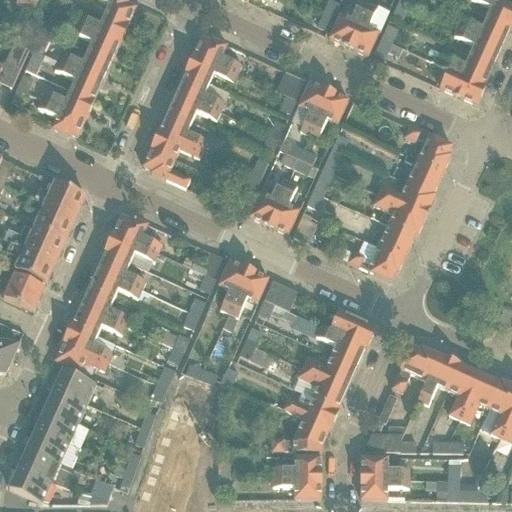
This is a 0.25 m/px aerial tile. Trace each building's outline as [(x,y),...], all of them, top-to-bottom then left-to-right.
[(18,0),(15,6),(24,10),(28,0),(18,0)] [(28,0),(24,10),(34,14),(39,0),(28,0)] [(92,0),(108,7),(103,18),(127,29),(135,11),(135,10),(126,6),(128,3),(119,0),(92,0)] [(489,11),(484,21),(509,32),(510,33),(511,28),(511,8),(494,1),(494,0),(470,0),(470,2),(489,11)] [(56,2),(50,16),(60,20),(66,6),(56,2)] [(329,2),(323,15),(333,19),(339,7),(329,2)] [(329,42),(348,50),(368,6),(358,2),(349,22),(340,18),(329,42)] [(398,3),(392,17),(402,22),(409,7),(398,3)] [(368,6),(348,50),(367,59),(378,35),(368,30),(377,10),(368,6)] [(323,15),(316,29),(327,34),(333,19),(323,15)] [(60,20),(50,16),(44,29),(54,34),(60,20)] [(0,26),(0,28),(13,34),(18,24),(4,18),(0,26)] [(79,18),(75,27),(119,47),(127,29),(103,18),(99,27),(79,18)] [(461,20),(456,31),(501,51),(509,32),(484,21),(481,29),(461,20)] [(18,24),(13,34),(32,43),(37,33),(18,24)] [(91,45),(86,55),(110,65),(119,47),(75,27),(71,36),(91,45)] [(387,28),(381,42),(391,47),(397,32),(387,28)] [(472,48),(467,58),(492,69),(501,51),(456,31),(452,40),(472,48)] [(201,39),(193,58),(237,77),(241,69),(221,60),(222,59),(227,48),(212,41),(211,44),(201,39)] [(39,40),(33,54),(43,58),(49,45),(39,40)] [(0,86),(11,92),(30,49),(15,42),(4,66),(0,66),(0,86)] [(381,42),(372,61),(382,66),(387,55),(398,60),(402,52),(391,47),(381,42)] [(33,54),(25,72),(34,76),(43,58),(33,54)] [(62,56),(58,65),(102,85),(110,65),(86,55),(82,65),(62,56)] [(193,58),(185,77),(209,87),(213,77),(233,86),(237,77),(193,58)] [(444,59),(440,69),(484,88),(492,69),(467,58),(463,68),(444,59)] [(73,83),(69,93),(93,104),(102,85),(58,65),(54,74),(73,83)] [(484,88),(440,69),(439,69),(448,73),(439,92),(475,108),(484,89),(484,88)] [(285,76),(277,94),(286,98),(296,103),(304,84),(285,76)] [(185,77),(176,95),(220,115),(224,106),(204,97),(209,87),(185,77)] [(22,78),(16,92),(25,96),(32,83),(22,78)] [(299,134),(308,139),(328,94),(309,85),(298,110),(308,114),(299,134)] [(25,96),(16,92),(10,106),(19,110),(25,96)] [(45,94),(41,103),(84,123),(93,104),(69,93),(64,103),(45,94)] [(328,94),(308,139),(317,143),(326,122),(337,127),(348,103),(328,94)] [(176,95),(167,114),(191,125),(196,115),(215,124),(220,115),(176,95)] [(280,112),(279,113),(289,117),(290,118),(296,103),(286,98),(280,112)] [(84,123),(41,103),(37,111),(57,120),(52,132),(67,138),(68,136),(77,140),(84,123)] [(167,114),(159,133),(202,153),(206,144),(187,136),(191,125),(167,114)] [(274,124),(268,138),(279,142),(285,128),(284,128),(274,124)] [(425,145),(417,162),(443,173),(449,159),(446,158),(450,150),(408,130),(403,140),(414,145),(416,141),(425,145)] [(159,133),(150,152),(174,163),(178,153),(198,162),(202,153),(159,133)] [(338,137),(332,150),(342,155),(348,142),(338,137)] [(268,138),(262,151),(263,152),(272,156),(273,156),(279,142),(268,138)] [(290,148),(285,158),(297,164),(302,153),(290,148)] [(342,155),(332,150),(325,165),(335,169),(336,169),(342,155)] [(174,163),(150,152),(142,170),(151,174),(150,176),(185,192),(189,182),(169,173),(174,163)] [(297,164),(313,171),(317,160),(302,153),(297,164)] [(405,163),(404,164),(414,168),(407,184),(432,196),(443,173),(433,169),(417,162),(407,157),(405,163)] [(285,158),(281,166),(294,172),(297,164),(285,158)] [(258,161),(252,175),(262,180),(269,166),(268,166),(258,161)] [(1,162),(0,164),(0,187),(3,189),(13,167),(1,162)] [(297,164),(294,172),(309,179),(313,171),(297,164)] [(252,175),(246,189),(255,193),(256,193),(262,180),(252,175)] [(249,220),(267,229),(287,185),(278,181),(270,200),(260,195),(249,220)] [(317,182),(312,194),(322,199),(328,187),(317,182)] [(382,186),(377,197),(425,219),(434,198),(432,197),(432,196),(407,184),(402,195),(382,186)] [(287,185),(267,229),(287,238),(298,213),(288,208),(297,189),(287,185)] [(27,199),(30,201),(75,221),(85,200),(54,186),(49,197),(32,189),(27,199)] [(237,207),(247,212),(253,198),(243,193),(237,207)] [(322,199),(312,194),(305,209),(315,213),(322,199)] [(391,217),(386,229),(412,240),(413,238),(415,239),(425,219),(377,197),(372,208),(391,217)] [(30,201),(25,212),(31,215),(27,223),(36,227),(35,229),(65,243),(75,221),(30,201)] [(120,218),(112,236),(158,256),(161,248),(146,241),(151,229),(131,220),(130,223),(120,218)] [(292,239),(292,240),(308,247),(308,246),(310,243),(317,227),(301,220),(292,239)] [(8,232),(3,243),(10,246),(55,266),(65,243),(35,229),(33,234),(23,229),(20,238),(8,232)] [(378,250),(377,251),(402,263),(412,240),(386,229),(379,245),(371,241),(368,246),(378,250)] [(112,236),(104,254),(130,266),(134,257),(154,265),(158,256),(112,236)] [(10,258),(5,269),(15,274),(15,273),(27,279),(45,287),(55,266),(10,246),(5,256),(10,258)] [(402,263),(377,251),(370,269),(361,265),(363,260),(352,255),(347,265),(389,284),(393,276),(395,277),(402,263)] [(104,254),(96,272),(141,293),(145,285),(126,276),(126,275),(130,266),(104,254)] [(196,260),(191,271),(205,278),(215,282),(219,272),(221,269),(223,263),(209,256),(206,263),(207,265),(196,260)] [(218,313),(227,317),(248,273),(228,264),(217,289),(227,294),(218,313)] [(96,272),(87,291),(113,302),(117,294),(137,302),(141,293),(96,272)] [(248,273),(227,317),(237,322),(246,302),(255,306),(267,281),(248,273)] [(3,301),(33,315),(43,291),(13,277),(3,301)] [(215,282),(205,278),(199,291),(208,296),(215,282)] [(272,284),(263,303),(274,307),(288,314),(296,295),(272,284)] [(87,291),(79,309),(125,330),(129,321),(109,312),(113,302),(87,291)] [(194,301),(188,314),(198,319),(204,305),(194,301)] [(263,303),(257,317),(267,322),(269,318),(274,308),(274,307),(263,303)] [(274,308),(269,318),(292,326),(296,319),(274,308)] [(79,309),(71,327),(97,339),(101,330),(115,336),(120,339),(125,330),(79,309)] [(198,319),(188,314),(182,328),(192,333),(198,319)] [(330,333),(329,334),(365,350),(365,351),(375,330),(338,314),(331,329),(330,333)] [(228,320),(222,332),(231,336),(237,324),(228,320)] [(71,327),(63,345),(108,366),(112,357),(93,348),(97,339),(71,327)] [(334,348),(330,359),(356,370),(365,350),(329,334),(319,330),(315,340),(334,348)] [(159,331),(154,343),(172,352),(172,351),(182,356),(188,342),(178,338),(178,340),(159,331)] [(251,331),(245,345),(250,348),(253,349),(255,350),(261,335),(251,331)] [(0,376),(5,377),(18,348),(0,345),(0,376)] [(108,366),(63,345),(54,364),(80,375),(84,366),(104,375),(108,366)] [(245,345),(239,358),(248,362),(249,363),(255,350),(253,349),(250,348),(245,345)] [(415,404),(417,405),(438,359),(421,351),(420,353),(410,349),(391,391),(401,396),(406,385),(401,383),(404,376),(424,384),(415,404)] [(166,364),(166,365),(176,369),(182,356),(172,351),(166,364)] [(306,359),(301,371),(346,391),(356,370),(330,359),(325,368),(306,359)] [(436,390),(446,395),(459,367),(443,360),(443,361),(438,359),(417,405),(427,409),(436,390)] [(189,367),(185,377),(199,383),(203,373),(189,367)] [(447,418),(458,423),(479,377),(459,368),(459,367),(446,395),(456,399),(447,418)] [(227,371),(221,385),(231,389),(237,375),(227,371)] [(315,390),(311,401),(337,412),(346,391),(301,371),(296,381),(315,390)] [(62,373),(53,393),(86,408),(95,387),(62,373)] [(203,373),(199,383),(213,388),(217,378),(203,373)] [(162,375),(156,388),(163,391),(165,392),(166,392),(172,379),(171,379),(162,375)] [(477,408),(487,413),(499,386),(479,377),(458,423),(469,428),(477,408)] [(183,383),(175,406),(214,421),(222,398),(183,383)] [(488,437),(499,442),(511,413),(511,389),(500,384),(499,386),(487,413),(497,417),(488,437)] [(156,388),(150,401),(160,406),(166,392),(165,392),(163,391),(156,388)] [(53,393),(44,413),(77,427),(86,408),(53,393)] [(389,398),(378,424),(385,427),(396,401),(389,398)] [(287,400),(282,412),(328,433),(329,433),(338,413),(337,412),(311,401),(307,409),(287,400)] [(328,433),(282,412),(282,413),(301,421),(291,443),(283,443),(283,442),(270,442),(270,455),(283,455),(283,454),(300,454),(320,454),(320,450),(328,433)] [(44,413),(36,432),(68,447),(77,427),(44,413)] [(511,442),(511,413),(499,442),(510,447),(511,442)] [(146,416),(141,432),(149,436),(155,419),(146,416)] [(200,462),(200,466),(217,466),(217,462),(217,421),(214,421),(201,420),(200,462)] [(36,432),(27,452),(59,467),(68,447),(36,432)] [(149,436),(141,432),(135,447),(143,450),(149,436)] [(370,438),(363,455),(399,455),(399,445),(399,443),(401,439),(379,438),(370,438)] [(399,445),(399,455),(415,455),(415,445),(399,445)] [(433,455),(448,455),(448,445),(433,445),(433,455)] [(448,445),(448,455),(464,455),(464,445),(448,445)] [(27,452),(18,472),(51,487),(66,492),(74,474),(59,467),(27,452)] [(132,457),(126,473),(134,477),(140,460),(132,457)] [(271,472),(271,481),(320,481),(320,459),(300,459),(293,459),(293,470),(293,472),(271,472)] [(360,460),(360,482),(409,482),(409,472),(388,472),(388,460),(360,460)] [(200,502),(200,503),(214,504),(216,504),(216,494),(217,466),(200,466),(200,502)] [(217,466),(216,494),(228,494),(229,466),(217,466)] [(448,467),(447,485),(458,485),(460,468),(448,467)] [(117,469),(114,478),(123,482),(120,488),(129,491),(134,477),(126,473),(117,469)] [(51,487),(18,472),(9,492),(41,507),(51,487)] [(271,481),(271,491),(293,491),(293,496),(293,502),(300,502),(320,502),(320,481),(271,481)] [(360,482),(359,502),(379,503),(387,503),(387,492),(409,492),(409,490),(409,483),(409,482),(360,482)] [(425,484),(424,494),(436,495),(436,484),(425,484)] [(447,485),(446,504),(457,504),(458,492),(458,485),(447,485)] [(94,497),(93,498),(108,504),(108,503),(111,495),(97,489),(94,497)] [(458,492),(457,504),(475,505),(475,495),(476,493),(458,492)] [(475,495),(475,505),(486,505),(487,493),(476,493),(475,495)] [(501,493),(497,505),(506,505),(506,493),(501,493)] [(79,495),(76,507),(107,508),(108,504),(93,498),(89,497),(79,495)]
